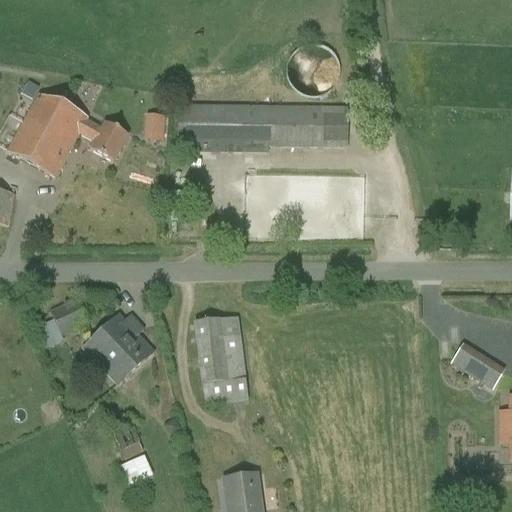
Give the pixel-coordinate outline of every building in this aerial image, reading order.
[(337,82),(338,73),(337,64),(332,57),(325,51),(317,48),(307,48),(299,51),(292,57),(287,65),(286,73),(287,82),(292,90),(299,96),(308,99),(317,99),(325,96),(332,90),(337,82)] [(7,156),(28,167),(50,127),(59,130),(62,124),(65,126),(71,115),(38,99),(7,156)] [(347,151),(348,110),(177,108),(177,157),(268,157),(268,150),(347,151)] [(101,132),(96,129),(86,124),(87,122),(71,115),(65,126),(62,124),(59,130),(50,127),(28,167),(54,181),(79,137),(93,145),(89,153),(113,166),(128,138),(104,126),(101,132)] [(145,116),(144,141),(166,142),(166,117),(145,116)] [(0,229),(9,231),(15,198),(0,194),(0,229)] [(62,341),(87,329),(74,302),(49,314),(62,341)] [(118,389),(154,356),(138,339),(144,333),(137,326),(131,332),(119,318),(83,351),(118,389)] [(201,389),(246,382),(240,338),(222,340),(220,323),(193,326),(201,389)] [(480,387),(490,393),(501,376),(491,370),(480,387)] [(511,463),(511,399),(511,400),(511,415),(501,415),(500,432),(511,432),(511,463)] [(122,461),(142,456),(135,431),(116,436),(122,461)] [(120,466),(129,487),(153,477),(144,456),(120,466)] [(226,511),(261,511),(257,477),(223,482),(226,511)]
